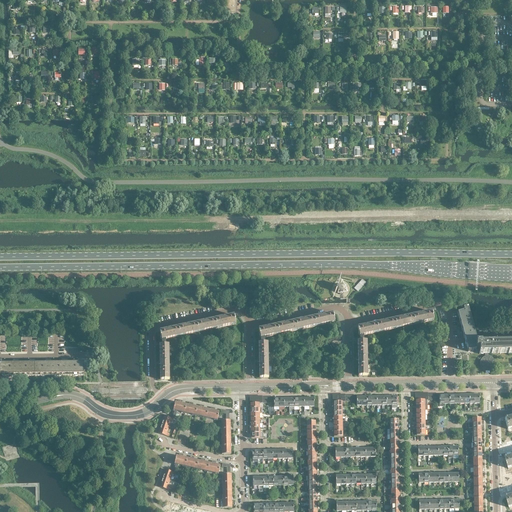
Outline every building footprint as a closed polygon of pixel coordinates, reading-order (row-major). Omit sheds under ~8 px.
[(234,67),(230,62),(225,66),(229,71),(234,67)] [(358,292),(362,287),(362,286),(359,283),(354,288),(358,292)] [(346,291),(345,287),(342,284),(338,285),(335,288),(336,292),(339,295),(343,294),(346,291)] [(476,343),(472,329),(467,311),(468,311),(468,308),(463,309),(464,312),(457,313),(464,339),(468,352),(475,350),(476,350),(475,343),(476,343)] [(433,321),(432,312),(423,314),(423,312),(421,313),(421,314),(413,316),(415,325),(433,321)] [(334,323),(333,314),(324,315),(324,314),(322,315),(322,316),(314,318),(316,327),(334,323)] [(236,324),(234,318),(234,316),(226,317),(225,316),(223,317),(223,318),(215,320),(217,328),(236,324)] [(415,325),(413,316),(405,318),(405,316),(402,317),(402,318),(395,320),(396,329),(415,325)] [(316,327),(314,318),(306,319),(306,318),(303,319),(303,320),(296,322),(298,331),(316,327)] [(217,328),(215,320),(207,321),(207,320),(205,321),(205,322),(197,324),(199,332),(217,328)] [(396,329),(395,320),(387,322),(386,320),(384,321),(384,322),(376,324),(378,333),(396,329)] [(298,331),(296,322),(288,323),(287,322),(285,323),(285,324),(277,326),(279,335),(298,331)] [(199,332),(197,324),(189,325),(188,324),(186,325),(186,326),(178,328),(180,336),(199,332)] [(378,333),(376,324),(368,325),(368,324),(366,325),(366,326),(358,328),(359,337),(360,337),(363,336),(378,333)] [(279,335),(277,326),(269,327),(269,326),(267,327),(267,328),(259,330),(261,339),(261,338),(264,338),(279,335)] [(180,336),(178,328),(170,329),(170,328),(168,329),(168,330),(160,332),(162,340),(165,340),(180,336)] [(367,344),(367,341),(364,341),(363,336),(360,337),(360,341),(358,341),(358,350),(366,349),(366,344),(367,344)] [(268,346),(268,343),(264,343),(264,338),(261,338),(261,343),(259,343),(259,352),(267,351),(267,346),(268,346)] [(169,348),(169,345),(166,345),(165,340),(162,340),(162,345),(160,345),(160,353),(168,353),(168,348),(169,348)] [(511,353),(511,343),(481,344),(481,343),(476,343),(475,343),(476,350),(475,350),(476,353),(479,353),(479,354),(485,354),(485,357),(484,358),(483,358),(483,359),(482,359),(482,360),(481,361),(481,362),(481,363),(481,364),(481,365),(481,366),(481,367),(482,367),(482,368),(483,369),(484,369),(485,370),(485,371),(490,371),(490,370),(491,369),(492,368),(493,368),(493,367),(493,366),(494,366),(494,365),(494,364),(494,363),(494,362),(493,361),(493,360),(492,359),(491,359),(491,358),(490,358),(490,357),(489,354),(511,353)] [(366,355),(366,349),(358,350),(358,358),(367,357),(367,355),(366,355)] [(267,357),(267,351),(259,352),(259,360),(268,359),(268,356),(267,357)] [(168,358),(168,353),(160,353),(160,361),(169,361),(169,358),(168,358)] [(18,377),(18,364),(2,364),(1,364),(1,361),(0,361),(0,374),(2,375),(2,377),(8,377),(8,375),(13,375),(13,377),(18,377)] [(51,376),(51,363),(35,364),(35,377),(40,377),(40,375),(45,375),(45,376),(51,376)] [(67,376),(67,363),(51,363),(51,376),(57,376),(57,375),(61,375),(61,376),(67,376)] [(84,376),(84,363),(67,363),(67,376),(73,376),(73,374),(78,374),(78,376),(84,376)] [(35,377),(35,364),(18,364),(18,377),(24,377),(24,375),(29,375),(29,377),(35,377)] [(367,376),(367,370),(366,370),(366,365),(358,365),(358,376),(367,376)] [(268,378),(268,372),(267,372),(267,367),(259,367),(259,378),(268,378)] [(169,380),(169,374),(168,374),(168,369),(160,369),(160,380),(169,380)] [(167,401),(157,441),(167,443),(174,414),(218,424),(218,428),(219,462),(229,462),(229,428),(226,428),(226,426),(229,415),(221,413),(167,401)] [(511,455),(501,459),(504,471),(511,469),(511,455)] [(221,464),(177,456),(175,465),(219,473),(221,464)] [(223,464),(223,473),(230,473),(231,464),(223,464)] [(168,465),(158,507),(169,510),(176,480),(220,491),(219,511),(230,511),(230,494),(228,494),(228,492),(230,482),(178,469),(178,467),(168,465)] [(511,495),(500,498),(504,511),(511,508),(511,495)]
